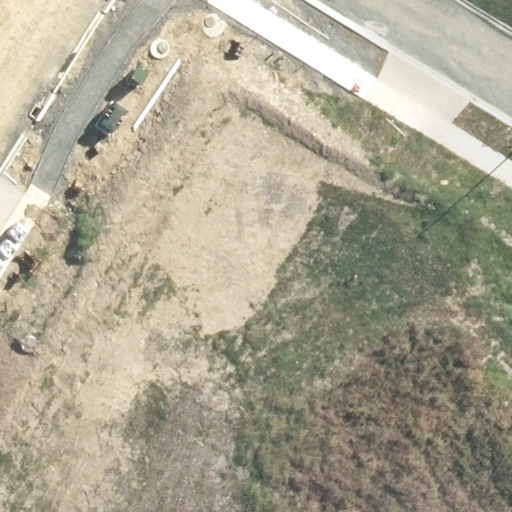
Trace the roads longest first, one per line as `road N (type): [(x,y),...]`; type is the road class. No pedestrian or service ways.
road 1 (unknown): [(0,112),(79,0)]
road 2 (unknown): [(405,0),(511,63)]
